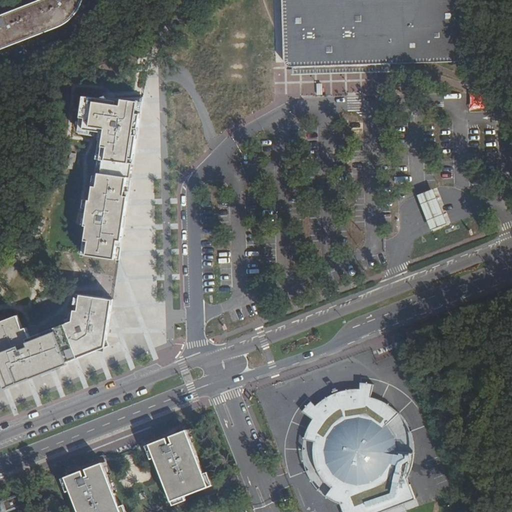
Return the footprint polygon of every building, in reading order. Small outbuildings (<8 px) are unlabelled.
[(53,0),(52,2),(48,3),(0,22),(0,51),(3,50),(1,45),(7,43),(26,36),(60,22),(62,21),(63,20),(67,18),(70,15),(73,12),(75,9),(78,5),(80,1),(80,0),(53,0)] [(285,0),(288,63),(289,65),(290,67),(291,68),(293,67),(391,65),(458,63),(461,62),(463,60),(464,58),(466,56),(466,54),(464,0),(285,0)] [(391,65),(293,67),(294,75),(392,72),(391,65)] [(88,223),(84,251),(119,257),(144,95),(117,96),(117,98),(85,93),(82,114),(86,115),(84,126),(103,129),(92,197),(90,197),(86,223),(88,223)] [(472,93),(472,109),(486,109),(486,93),(472,93)] [(434,187),(419,193),(426,212),(432,228),(448,222),(442,207),(434,187)] [(0,379),(3,386),(103,347),(105,321),(111,295),(74,289),(72,304),(69,305),(67,316),(28,330),(22,312),(12,310),(0,314),(0,379)] [(349,511),(381,511),(420,496),(412,476),(415,467),(417,458),(418,449),(401,449),(398,435),(389,422),(402,410),(396,405),(389,400),(381,397),(373,395),(376,382),(369,381),(362,381),(362,387),(352,387),(343,390),(334,393),(326,399),(318,405),(314,401),(309,406),(305,411),(316,418),(312,425),(309,432),(307,439),(318,441),(317,454),(320,467),(327,478),(336,487),(330,496),(337,500),(346,503),(349,511)] [(188,428),(150,443),(172,500),(210,486),(188,428)] [(123,511),(103,461),(65,476),(79,511),(123,511)] [(24,490),(1,499),(5,509),(28,500),(24,490)]
